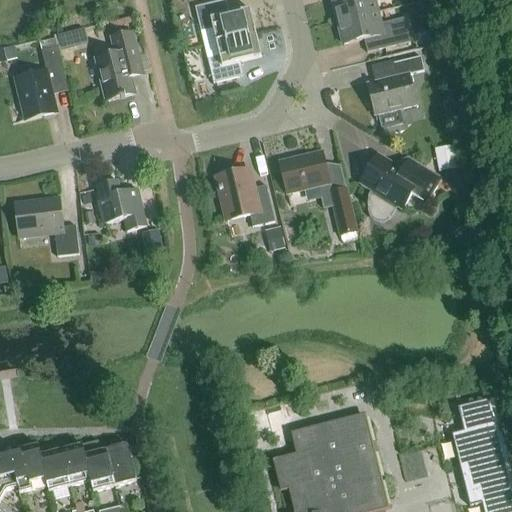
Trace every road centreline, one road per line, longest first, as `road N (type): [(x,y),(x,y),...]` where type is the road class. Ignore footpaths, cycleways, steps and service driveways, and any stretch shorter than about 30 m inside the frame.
road 1 (residential): [(0,169),(128,139),(174,143),(273,119),(303,81),(290,0)]
road 2 (secondary): [(511,117),(484,0)]
